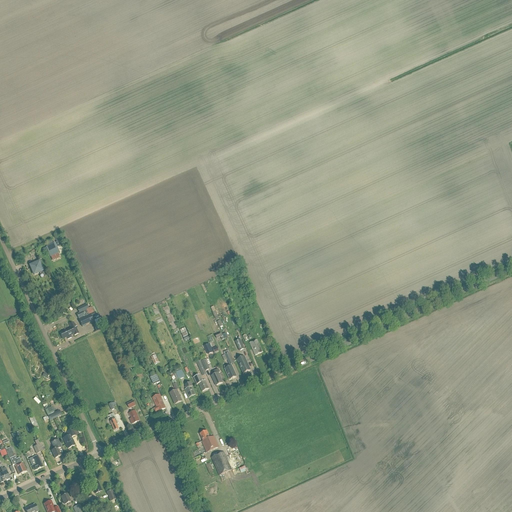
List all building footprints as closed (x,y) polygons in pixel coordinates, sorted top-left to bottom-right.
[(55,244),(45,248),(50,258),(59,254),(55,244)] [(30,266),(34,275),(43,271),(39,261),(30,266)] [(91,323),(95,332),(96,332),(104,328),(99,318),(97,319),(94,313),(91,308),(88,309),(86,304),(77,309),(79,314),(77,315),(80,319),(78,320),(82,327),(91,323)] [(63,339),(67,338),(67,340),(71,338),(70,336),(73,335),(74,336),(78,334),(73,323),(69,325),(70,328),(60,332),(63,339)] [(264,354),(258,340),(252,342),(251,339),(248,340),(250,343),(256,358),(264,354)] [(235,342),(240,352),(245,349),(240,340),(235,342)] [(228,360),(230,366),(234,364),(230,353),(225,356),(227,361),(228,360)] [(151,358),(154,366),(159,363),(155,355),(151,358)] [(237,360),(243,374),(250,371),(244,357),(237,360)] [(201,361),(206,371),(210,369),(206,360),(201,361)] [(198,366),(202,377),(206,375),(201,364),(198,366)] [(224,367),(230,380),(236,377),(232,367),(229,368),(228,365),(224,367)] [(175,373),(178,380),(184,378),(181,370),(175,373)] [(212,376),(216,386),(223,383),(218,373),(212,376)] [(199,384),(203,392),(209,389),(205,381),(203,383),(200,376),(194,378),(197,385),(199,384)] [(170,393),(175,405),(182,402),(177,390),(179,389),(175,381),(172,382),(175,391),(170,393)] [(185,390),(189,398),(195,395),(192,388),(193,387),(191,383),(185,385),(187,389),(185,390)] [(154,409),(156,412),(159,411),(159,412),(166,409),(162,401),(163,400),(160,395),(154,397),(157,403),(156,403),(157,407),(154,409)] [(126,404),(129,409),(136,406),(133,401),(126,404)] [(53,413),(49,403),(43,406),(50,421),(62,416),(59,410),(53,413)] [(130,420),(132,424),(139,421),(135,412),(129,414),(131,420),(130,420)] [(110,422),(115,432),(119,430),(117,425),(118,424),(115,419),(113,414),(107,417),(108,420),(110,419),(111,421),(112,421),(110,422)] [(78,427),(67,432),(68,436),(63,439),(67,449),(75,446),(71,438),(81,433),(78,427)] [(202,443),(207,454),(219,449),(214,437),(211,439),(208,432),(205,434),(204,433),(202,434),(202,435),(201,435),(204,442),(202,443)] [(61,448),(58,440),(52,443),(55,450),(51,451),(55,459),(61,457),(58,450),(61,448)] [(5,450),(9,459),(14,457),(7,441),(2,443),(5,450)] [(212,460),(220,477),(232,472),(224,454),(212,460)] [(16,460),(15,457),(10,459),(13,466),(15,465),(16,466),(15,467),(19,476),(26,472),(22,464),(21,464),(19,459),(16,460)] [(42,467),(37,457),(29,460),(34,471),(42,467)] [(2,473),(1,473),(5,482),(10,480),(6,473),(7,472),(5,468),(3,469),(2,468),(0,469),(2,473)] [(102,491),(98,483),(91,485),(95,494),(102,491)] [(116,500),(112,490),(106,493),(109,502),(116,500)] [(72,505),(67,495),(61,497),(65,505),(67,504),(68,507),(72,505)] [(54,509),(51,502),(44,505),(46,511),(58,511),(57,508),(54,509)]
